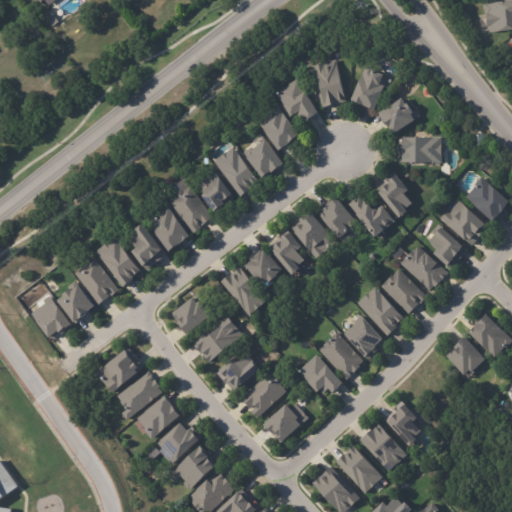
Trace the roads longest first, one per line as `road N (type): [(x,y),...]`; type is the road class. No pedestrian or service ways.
road 1 (residential): [(344,153),(68,366)]
road 2 (tertiary): [(0,215),(268,0)]
road 3 (residential): [(511,240),(277,480)]
road 4 (residential): [(305,511),(136,314)]
